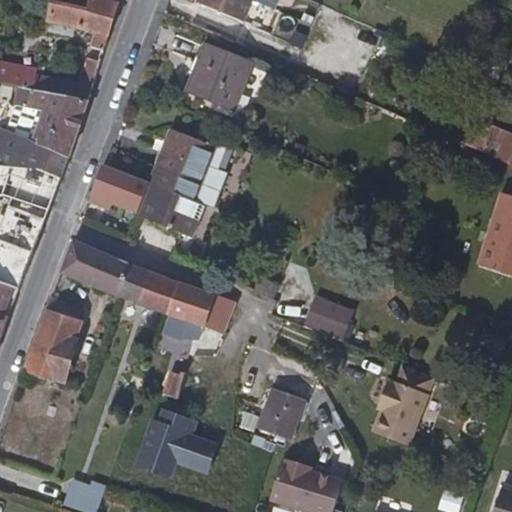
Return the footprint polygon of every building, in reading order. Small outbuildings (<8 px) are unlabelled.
[(100,51),(114,8),(106,3),(98,0),(45,0),(41,23),(90,36),(87,48),(100,51)] [(232,21),(240,0),(190,0),(189,4),(232,21)] [(224,40),(232,21),(189,4),(182,21),(199,29),(224,40)] [(236,93),(247,66),(202,47),(183,90),(219,105),(225,88),(236,93)] [(39,80),(45,54),(34,52),(28,78),(39,80)] [(83,102),(91,78),(95,66),(82,62),(75,87),(39,80),(28,78),(25,90),(83,102)] [(62,156),(83,102),(25,90),(11,87),(9,103),(38,111),(28,141),(62,156)] [(229,110),(236,93),(225,88),(219,105),(229,110)] [(511,137),(481,128),(472,156),(511,168),(511,137)] [(0,162),(21,163),(28,141),(0,130),(0,162)] [(212,209),(225,174),(216,170),(226,146),(216,141),(213,148),(169,130),(146,183),(202,205),(212,209)] [(55,175),(62,156),(28,141),(21,163),(55,175)] [(42,213),(55,175),(21,163),(0,162),(0,198),(5,198),(24,204),(42,213)] [(126,214),(138,180),(97,164),(83,197),(126,214)] [(189,237),(202,205),(146,183),(134,215),(189,237)] [(511,272),(511,195),(494,192),(478,265),(511,272)] [(0,216),(36,229),(42,213),(24,204),(5,198),(0,212),(0,216)] [(0,281),(15,287),(36,229),(0,216),(0,281)] [(115,297),(126,264),(66,240),(53,273),(115,297)] [(165,315),(175,283),(126,264),(115,297),(164,317),(165,315)] [(0,295),(11,299),(15,287),(0,281),(0,295)] [(214,333),(224,301),(175,283),(165,315),(197,327),(214,333)] [(11,299),(0,295),(0,317),(3,318),(11,299)] [(45,383),(65,324),(58,322),(63,306),(44,299),(18,373),(45,383)] [(336,346),(347,317),(309,302),(298,331),(336,346)] [(193,336),(197,327),(165,315),(164,317),(158,331),(177,337),(193,336)] [(176,402),(183,375),(176,373),(175,376),(167,373),(159,397),(176,402)] [(403,451),(423,399),(388,386),(387,387),(383,385),(375,406),(379,408),(368,437),(403,451)] [(264,410),(270,391),(263,389),(257,408),(264,410)] [(287,438),(299,402),(270,391),(264,410),(257,428),(287,438)] [(176,479),(181,464),(212,474),(221,447),(191,436),(195,422),(168,413),(164,426),(157,423),(142,468),(176,479)] [(309,467),(284,458),(283,462),(280,461),(268,499),(306,511),(331,511),(341,481),(307,470),(309,467)] [(84,511),(97,511),(106,486),(93,481),(91,486),(73,480),(65,505),(84,511)] [(511,511),(511,483),(504,481),(492,511),(511,511)]
